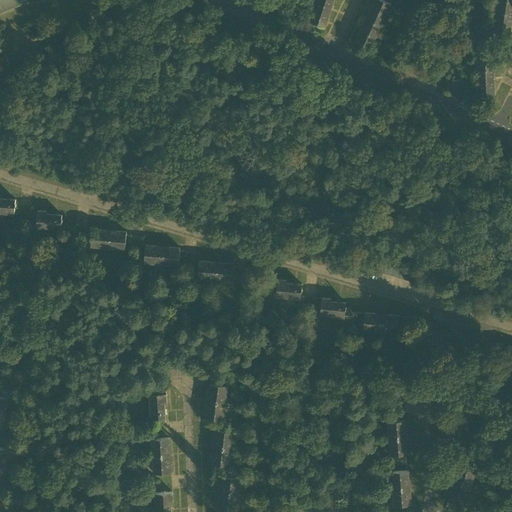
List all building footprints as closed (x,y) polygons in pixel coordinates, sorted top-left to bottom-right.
[(0,0),(0,12),(24,3),(39,0),(0,0)] [(324,26),(330,0),(313,0),(308,22),(324,26)] [(384,0),(368,0),(353,41),(370,48),(388,1),(384,0)] [(511,0),(494,0),(491,31),(508,33),(511,0)] [(474,92),(492,92),(492,51),(474,51),(474,92)] [(0,212),(15,212),(15,195),(0,195),(0,212)] [(33,212),(34,229),(55,228),(54,211),(33,212)] [(88,244),(124,248),(126,231),(90,227),(88,244)] [(177,264),(180,248),(143,241),(140,258),(177,264)] [(422,270),(366,253),(362,266),(418,283),(422,270)] [(193,278),(234,281),(235,261),(194,259),(193,278)] [(274,280),(274,297),(302,298),(303,281),(274,280)] [(319,296),(317,313),(345,317),(347,301),(319,296)] [(395,313),(360,312),(359,329),(394,330),(395,313)] [(511,363),(511,345),(504,344),(500,361),(511,363)] [(206,382),(202,417),(222,418),(225,384),(206,382)] [(151,417),(163,417),(162,391),(146,392),(147,409),(151,409),(151,417)] [(452,435),(468,434),(466,412),(451,413),(452,435)] [(385,419),(387,454),(406,453),(404,418),(385,419)] [(212,428),(210,464),(229,464),(230,429),(212,428)] [(149,436),(150,472),(169,471),(167,436),(149,436)] [(455,495),(471,495),(471,466),(455,465),(455,495)] [(388,469),(390,505),(410,504),(408,469),(388,469)] [(218,474),(218,508),(236,508),(237,475),(218,474)] [(171,511),(172,490),(153,490),(152,511),(171,511)] [(340,501),(317,502),(317,511),(341,510),(340,501)]
